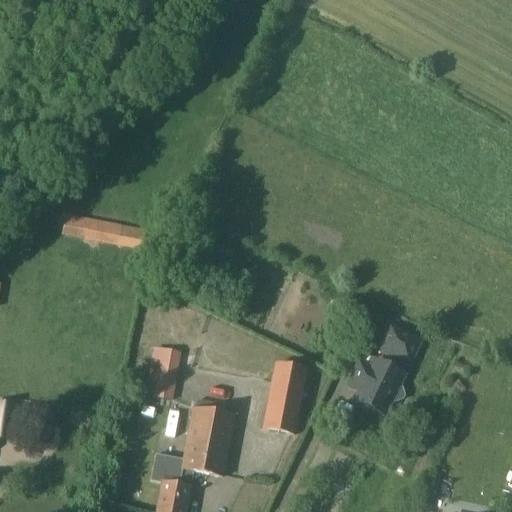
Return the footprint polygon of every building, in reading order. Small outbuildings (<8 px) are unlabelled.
[(141,251),(145,232),(64,216),(60,235),(141,251)] [(408,366),(420,343),(390,329),(379,352),(386,356),(381,366),(373,363),(370,370),(359,365),(350,383),(361,389),(354,402),(384,416),(385,415),(381,413),(386,403),(389,405),(390,405),(402,401),(404,397),(400,384),(399,384),(396,382),(399,375),(391,371),(397,360),(408,366)] [(171,401),(180,358),(151,353),(143,396),(171,401)] [(292,437),(305,374),(273,368),(261,431),(292,437)] [(0,438),(10,439),(14,408),(0,406),(0,438)] [(223,480),(235,418),(192,410),(180,472),(181,472),(179,488),(162,485),(157,511),(184,511),(190,490),(193,475),(223,480)]
